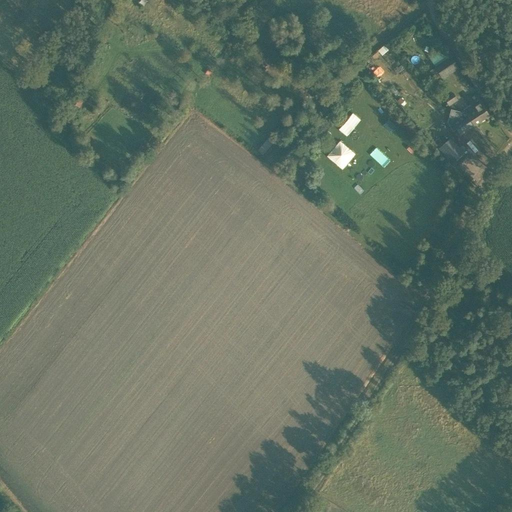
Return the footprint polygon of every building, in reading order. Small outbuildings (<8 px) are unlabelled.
[(450,57),(447,59),(441,49),(429,57),(436,67),(430,71),(437,82),(457,68),(450,57)] [(448,106),(457,100),(452,92),(443,98),(448,106)] [(479,100),(460,112),(464,118),(466,122),(469,120),(470,120),(470,119),(475,126),(489,116),(479,100)] [(346,132),(357,120),(347,111),(336,124),(346,132)] [(460,135),(475,126),(470,119),(470,120),(469,120),(466,122),(464,118),(460,112),(450,119),(447,121),(452,129),(455,127),(460,135)] [(382,126),(389,132),(396,126),(389,119),(382,126)] [(264,155),(277,138),(271,133),(258,150),(264,155)] [(462,145),(460,147),(450,137),(438,148),(453,163),(465,152),(464,151),(466,150),(462,145)]
